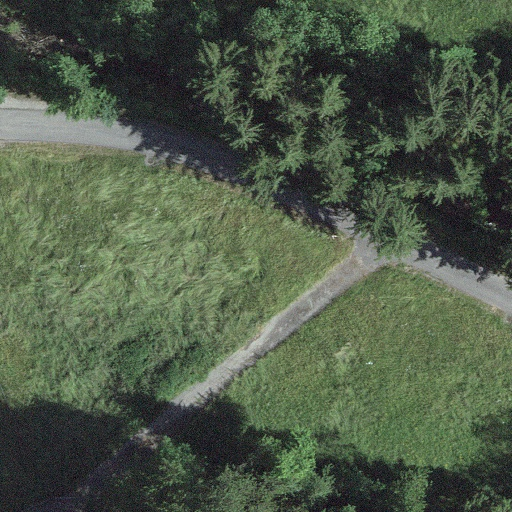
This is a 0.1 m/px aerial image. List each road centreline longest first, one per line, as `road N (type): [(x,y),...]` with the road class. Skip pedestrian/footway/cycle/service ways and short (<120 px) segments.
road 1 (track): [(0,137),(44,137),(285,192),(511,293)]
road 2 (track): [(57,511),(140,460),(391,239)]
